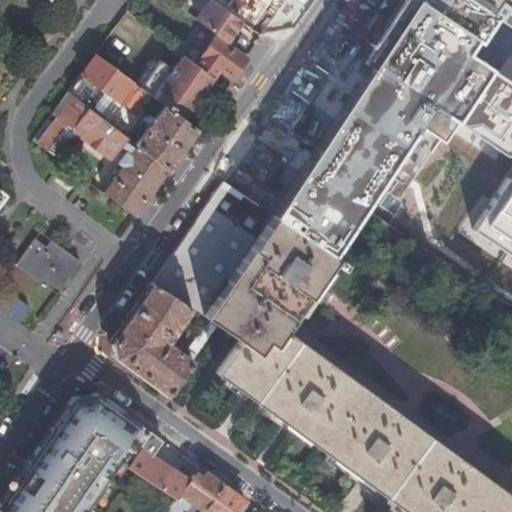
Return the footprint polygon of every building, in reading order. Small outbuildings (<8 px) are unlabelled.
[(225,41),(241,20),(213,0),(209,0),(196,19),(216,34),(225,41)] [(511,63),(473,37),(476,32),(480,27),(490,15),(467,0),(412,0),(405,11),(378,52),(369,65),(270,214),(331,254),(332,253),(360,209),(362,211),(511,308),(511,63)] [(503,0),(467,0),(490,15),(492,16),(503,0)] [(381,25),(368,46),(378,52),(405,11),(395,5),(381,25)] [(231,77),(246,56),(225,41),(216,34),(195,63),(213,77),(219,69),(231,77)] [(73,95),(92,110),(105,92),(117,101),(119,98),(133,108),(135,104),(143,109),(153,96),(140,87),(95,54),(68,92),(73,95)] [(165,104),(184,118),(203,90),(207,85),(213,77),(195,63),(183,54),(173,67),(161,59),(140,87),(153,96),(165,104)] [(92,110),(73,95),(57,116),(77,131),(122,165),(103,192),(104,192),(135,216),(158,183),(168,168),(139,146),(136,144),(134,142),(117,129),(92,110)] [(139,146),(168,168),(176,158),(196,128),(184,118),(165,104),(136,144),(139,146)] [(58,157),(77,131),(57,116),(53,121),(38,142),(58,157)] [(38,142),(53,121),(49,118),(33,138),(38,142)] [(340,258),(332,253),(331,254),(270,214),(218,180),(181,234),(149,280),(188,307),(215,324),(237,340),(213,372),(367,483),(406,511),(511,511),(511,495),(415,425),(282,328),(307,290),(328,259),(336,264),(340,258)] [(16,263),(42,281),(45,278),(59,289),(61,287),(60,286),(79,260),(51,239),(46,247),(35,239),(16,263)] [(137,373),(165,393),(193,355),(188,351),(184,356),(164,342),(161,343),(158,341),(163,334),(172,340),(175,336),(170,333),(188,307),(149,280),(108,338),(111,355),(137,373)] [(124,464),(148,430),(95,392),(70,396),(63,407),(67,409),(56,425),(52,423),(18,473),(0,498),(0,508),(6,511),(80,511),(85,506),(117,459),(124,464)] [(63,407),(52,423),(56,425),(67,409),(63,407)] [(161,439),(148,430),(124,464),(174,498),(188,479),(151,454),(161,439)] [(192,473),(188,479),(174,498),(171,502),(177,506),(184,496),(203,509),(222,483),(211,476),(205,471),(200,478),(192,473)] [(236,494),(222,483),(203,509),(200,511),(235,511),(244,500),(236,494)]
